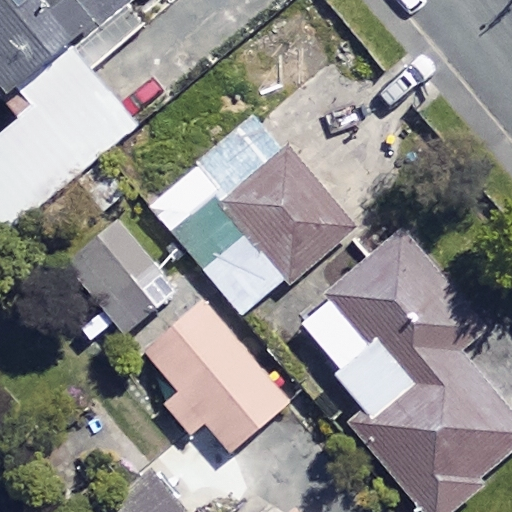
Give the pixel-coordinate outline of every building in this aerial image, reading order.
[(139,0),(0,0),(0,73),(29,108),(65,77),(58,69),(139,0)] [(142,136),(96,76),(0,150),(0,218),(13,236),(142,136)] [(357,231),(261,119),(155,211),(252,322),(357,231)] [(462,295),(415,238),(309,328),(389,423),(367,442),(426,511),(454,511),(511,463),(511,405),(473,360),(511,327),(511,324),(476,283),(462,295)] [(149,354),(178,389),(163,401),(194,439),(209,426),(234,456),(301,401),(216,298),(149,354)] [(183,511),(156,478),(114,511),(183,511)]
